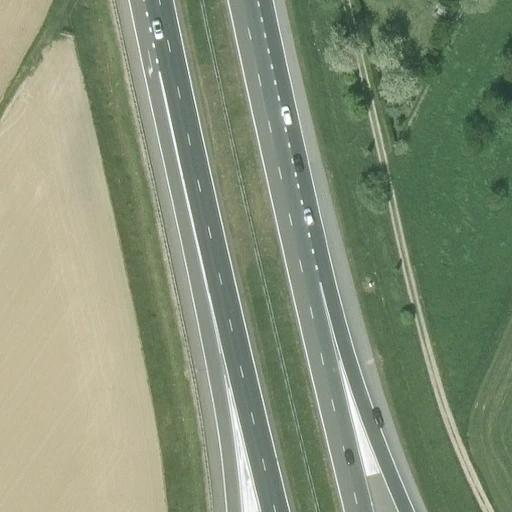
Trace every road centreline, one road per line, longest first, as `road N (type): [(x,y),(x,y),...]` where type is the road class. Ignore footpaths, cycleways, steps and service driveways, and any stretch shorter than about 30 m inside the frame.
road 1 (track): [(342,0),(421,330),(486,511)]
road 2 (motorway): [(158,0),(223,299)]
road 3 (motorway): [(304,285),(242,0)]
road 4 (motorway): [(405,511),(304,285)]
road 5 (motorway): [(360,511),(304,285)]
road 6 (motorway): [(223,299),(274,511)]
road 7 (motorway): [(223,299),(233,511)]
